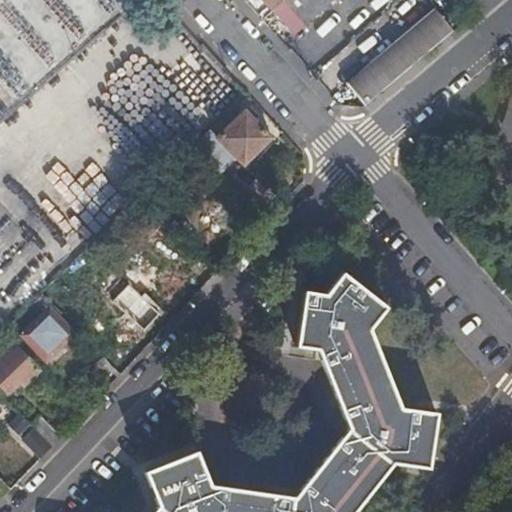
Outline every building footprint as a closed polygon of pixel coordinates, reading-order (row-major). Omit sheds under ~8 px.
[(95,37),(112,15),(101,0),(0,0),(0,73),(20,89),(95,37)] [(261,0),(271,10),(281,1),(282,0),(261,0)] [(282,0),(281,1),(304,26),(333,0),(282,0)] [(403,21),(422,10),(416,0),(409,0),(395,9),(403,21)] [(347,81),(365,102),(454,27),(435,5),(347,81)] [(232,158),(240,166),(268,139),(242,112),(232,121),(214,139),(232,158)] [(214,139),(232,121),(225,113),(191,146),(217,172),(232,158),(214,139)] [(136,202),(121,216),(145,240),(159,226),(136,202)] [(102,261),(87,246),(78,255),(102,278),(111,269),(102,261)] [(165,270),(186,283),(198,263),(176,250),(165,270)] [(121,279),(126,284),(139,296),(152,283),(161,274),(143,256),(121,279)] [(106,257),(102,261),(111,269),(113,271),(117,267),(106,257)] [(83,272),(72,261),(61,271),(72,283),(83,272)] [(111,269),(102,278),(94,285),(103,294),(120,277),(113,271),(111,269)] [(340,275),(320,297),(298,293),(290,349),(313,353),(346,431),(293,496),(205,485),(192,454),(142,474),(155,505),(148,511),(351,511),(389,466),(424,472),(434,416),(397,410),(366,330),(383,309),(340,275)] [(139,296),(144,301),(157,287),(152,283),(139,296)] [(140,330),(157,313),(144,301),(139,296),(126,284),(110,300),(140,330)] [(52,315),(56,311),(39,293),(31,300),(43,312),(19,336),(38,355),(52,341),(55,343),(68,330),(52,315)] [(0,335),(8,344),(13,339),(2,328),(0,330),(0,335)] [(31,367),(8,344),(0,351),(0,388),(0,389),(14,376),(17,380),(31,367)] [(108,386),(118,376),(102,359),(92,369),(108,386)] [(49,448),(59,438),(40,419),(30,428),(49,448)]
